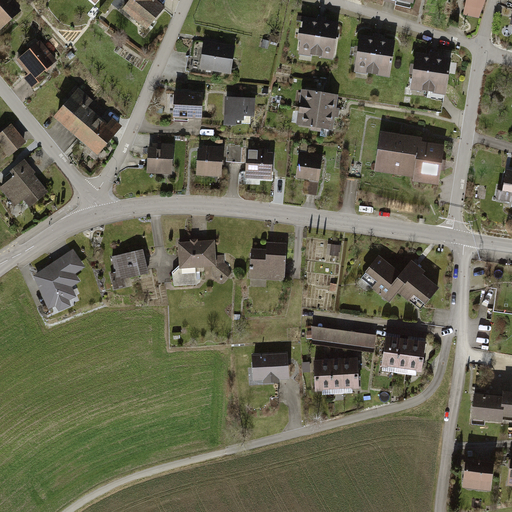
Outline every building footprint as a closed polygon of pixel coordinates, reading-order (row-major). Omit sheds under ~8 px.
[(0,0),(0,30),(1,31),(22,12),(12,1),(13,0),(0,0)] [(135,0),(127,11),(151,29),(166,9),(154,0),(135,0)] [(421,0),(380,0),(380,2),(420,10),(421,0)] [(471,0),(466,15),(482,20),(489,0),(471,0)] [(322,22),(309,20),(304,53),(335,58),(341,25),(322,22)] [(43,40),(19,61),(31,75),(27,79),(35,89),(49,77),(47,75),(62,62),(43,40)] [(379,42),(366,40),(361,73),(392,79),(398,46),(379,42)] [(231,47),(203,45),(201,72),(230,73),(231,47)] [(435,60),(422,58),(417,91),(448,96),(454,63),(435,60)] [(93,100),(81,91),(60,117),(88,139),(103,120),(87,108),(93,100)] [(344,97),(304,91),(298,128),(338,134),(342,111),(344,97)] [(197,93),(177,93),(177,121),(206,121),(207,94),(197,93)] [(229,98),(229,123),(246,124),(246,118),(257,119),(258,99),(245,99),(229,98)] [(103,120),(88,139),(102,151),(120,128),(113,122),(111,126),(103,120)] [(25,141),(11,126),(0,135),(0,143),(9,154),(25,141)] [(380,170),(401,173),(407,136),(402,135),(386,132),(380,170)] [(421,138),(407,136),(401,173),(422,177),(426,144),(427,139),(421,138)] [(442,147),(426,144),(422,177),(420,184),(444,188),(450,148),(442,147)] [(226,149),(199,147),(199,151),(198,178),(225,179),(225,166),(226,149)] [(150,148),(149,172),(172,173),(173,149),(150,148)] [(276,151),(250,150),(250,167),(249,180),(275,181),(275,154),(276,151)] [(326,157),(301,154),(298,181),(314,183),(323,184),(326,160),(326,157)] [(33,209),(53,194),(27,160),(0,180),(0,185),(17,208),(27,201),(33,209)] [(511,173),(510,173),(506,193),(501,192),(500,203),(511,204),(511,173)] [(218,240),(179,243),(182,272),(210,270),(222,285),(234,277),(234,265),(219,265),(218,240)] [(289,282),(291,246),(270,245),(268,252),(254,251),(251,279),(289,282)] [(91,269),(77,248),(34,278),(53,314),(59,310),(62,315),(74,308),(70,303),(79,298),(74,290),(84,284),(79,276),(91,269)] [(143,250),(112,258),(116,273),(110,274),(115,291),(128,288),(126,281),(150,275),(143,250)] [(404,273),(383,256),(363,281),(393,305),(403,293),(426,311),(446,286),(414,261),(404,273)] [(377,336),(314,328),(316,341),(375,349),(377,336)] [(400,370),(405,336),(392,334),(387,368),(400,370)] [(412,372),(418,338),(405,336),(400,370),(412,372)] [(424,374),(429,340),(418,338),(412,372),(424,374)] [(290,355),(258,358),(260,382),(269,381),(269,386),(284,385),(284,381),(292,380),(290,355)] [(360,360),(347,361),(349,392),(362,391),(360,360)] [(349,392),(347,361),(334,362),(337,393),(349,392)] [(337,393),(334,362),(319,364),(322,394),(337,393)] [(504,399),(476,396),(474,420),(502,423),(502,415),(511,415),(511,393),(505,393),(504,399)] [(494,462),(469,459),(465,488),(490,491),(494,462)]
